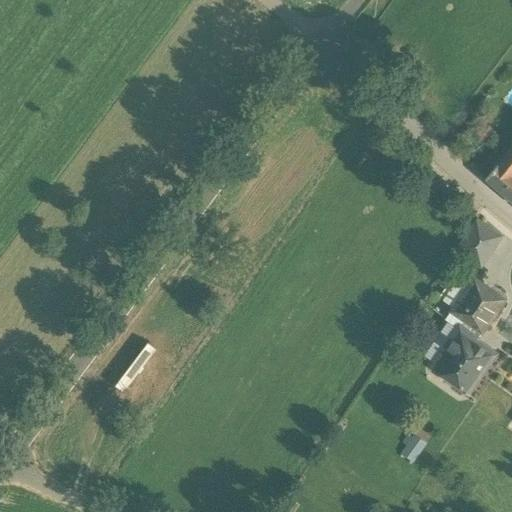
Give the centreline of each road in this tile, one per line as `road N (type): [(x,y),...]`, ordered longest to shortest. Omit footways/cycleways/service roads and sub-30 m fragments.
road 1 (unclassified): [(320,47),(4,466)]
road 2 (residential): [(511,227),(320,47)]
